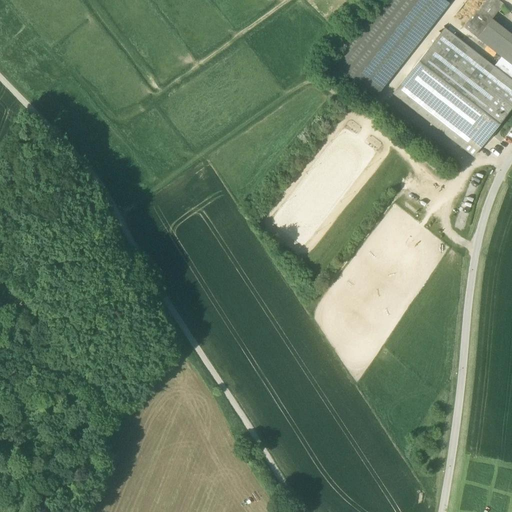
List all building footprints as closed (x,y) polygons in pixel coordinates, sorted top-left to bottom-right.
[(384,0),(333,66),(375,98),(449,4),(443,0),(384,0)] [(485,0),(479,10),(492,20),(503,5),(497,0),(485,0)] [(492,20),(479,10),(464,28),(477,39),(492,20)] [(477,39),(502,59),(511,66),(511,35),(492,20),(477,39)] [(511,107),(511,81),(494,68),(444,29),(432,45),(497,96),(511,107)] [(470,130),(497,96),(432,45),(406,79),(470,130)] [(511,66),(502,59),(494,68),(511,81),(511,66)] [(393,95),(473,157),(486,142),(470,130),(406,79),(393,95)] [(470,130),(486,142),(511,108),(511,107),(497,96),(470,130)]
